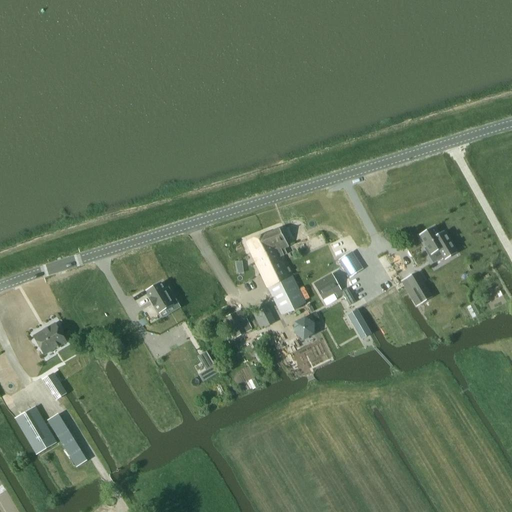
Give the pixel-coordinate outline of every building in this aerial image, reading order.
[(306,240),(300,226),(300,225),(290,229),(296,244),(306,240)] [(434,228),(420,236),(431,255),(439,250),(445,259),(455,253),(444,233),(438,236),(434,228)] [(280,229),(264,235),(273,253),(272,254),(271,263),(280,282),(291,276),(282,257),(287,255),(285,252),(284,250),(289,248),(280,229)] [(264,235),(247,243),(259,270),(281,315),(289,311),(305,303),(292,276),(291,276),(280,282),(271,263),(272,254),(273,253),(264,235)] [(338,260),(350,278),(363,269),(352,251),(338,260)] [(420,274),(410,282),(421,300),(429,295),(422,283),(424,280),(420,274)] [(332,275),(314,285),(323,300),(335,293),(338,298),(343,295),(349,306),(355,303),(347,289),(341,292),(332,275)] [(160,283),(146,291),(150,298),(149,299),(153,306),(155,306),(159,313),(177,303),(168,288),(164,290),(160,283)] [(266,304),(255,310),(264,328),(275,323),(266,304)] [(356,311),(347,316),(361,340),(370,335),(356,311)] [(245,332),(235,313),(224,319),(228,325),(230,324),(237,337),(245,332)] [(303,342),(314,337),(314,325),(304,319),(294,324),(293,336),(303,342)] [(34,336),(44,354),(66,341),(60,331),(60,329),(58,325),(56,325),(55,323),(48,328),(43,331),(43,330),(34,336)] [(117,339),(112,343),(116,351),(122,347),(117,339)] [(219,373),(206,352),(198,357),(206,370),(199,375),(203,382),(219,373)] [(53,374),(42,381),(56,401),(65,395),(66,394),(60,384),(59,383),(53,374)] [(35,407),(15,419),(36,455),(37,455),(43,451),(49,448),(57,443),(35,407)] [(47,421),(66,451),(76,467),(87,461),(76,444),(58,414),(47,421)]
